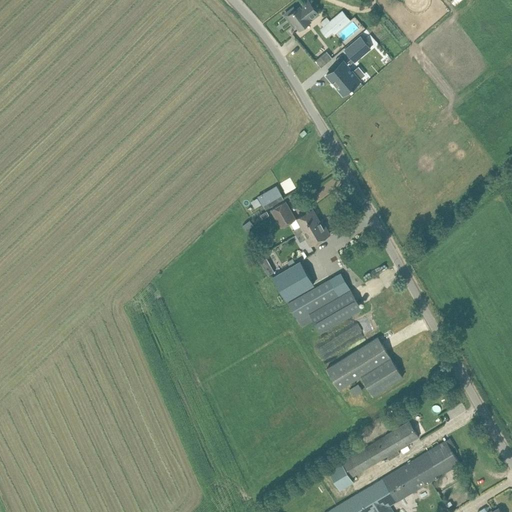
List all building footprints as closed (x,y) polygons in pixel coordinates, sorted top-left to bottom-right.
[(292,24),(295,22),(299,28),(318,13),(308,0),(307,0),(295,9),(294,7),(284,14),(292,24)] [(327,24),(334,33),(350,20),(342,10),(327,24)] [(361,36),(345,49),(352,58),(354,60),(355,61),(370,48),(361,36)] [(317,57),(320,66),(332,61),(328,52),(317,57)] [(343,60),(326,74),(344,94),(351,88),(352,89),(354,87),(353,86),(360,80),(360,79),(352,71),(348,65),(346,63),(343,60)] [(277,186),(258,197),(263,206),(264,206),(266,210),(284,199),(282,196),(282,195),(277,186)] [(296,218),(286,200),(271,209),(281,227),(296,218)] [(293,229),(300,240),(306,237),(311,244),(329,234),(321,220),(320,221),(313,209),(298,217),(302,224),(293,229)] [(267,211),(261,215),(263,219),(270,215),(267,212),(267,211)] [(267,257),(261,261),(269,275),(275,271),(267,257)] [(301,261),(274,277),(287,300),(314,285),(301,261)] [(320,332),(361,308),(341,272),(289,303),(299,320),(310,314),(320,332)] [(339,389),(361,375),(373,395),(402,376),(378,337),(326,368),(339,389)] [(458,405),(441,413),(445,422),(463,413),(458,405)] [(328,470),(340,490),(354,481),(351,477),(387,456),(389,460),(400,453),(397,449),(419,436),(409,421),(328,470)] [(446,440),(331,508),(332,511),(393,511),(390,505),(460,463),(446,440)] [(345,446),(337,451),(342,459),(350,454),(345,446)]
